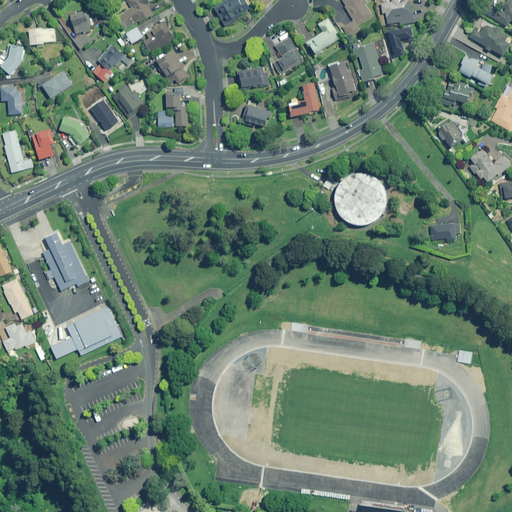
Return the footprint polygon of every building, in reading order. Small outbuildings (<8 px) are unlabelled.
[(151,2),(150,0),(126,0),(131,8),(116,17),(124,30),(138,21),(140,23),(152,15),(146,5),(151,2)] [(249,8),(244,0),(227,0),(214,8),(225,27),(229,24),(228,22),(237,17),(236,15),(249,8)] [(341,0),(345,6),(344,7),(353,21),(342,27),(349,38),(360,31),(357,25),(372,16),(364,3),(368,0),(341,0)] [(404,1),(403,0),(391,0),(391,2),(381,4),(382,13),(385,13),(387,24),(399,23),(400,25),(413,23),(411,1),(404,1)] [(511,8),(509,11),(505,9),(504,12),(494,7),(489,17),(507,27),(510,21),(511,22),(511,8)] [(92,31),(86,11),(71,16),(76,34),(84,32),(84,33),(92,31)] [(503,57),(510,44),(505,42),(508,37),(500,32),(501,30),(478,17),(467,37),(486,48),(484,50),(490,53),(492,51),(503,57)] [(341,39),(328,18),(318,25),(323,32),(306,43),(310,49),(311,48),(315,55),(341,39)] [(413,37),(410,26),(387,32),(393,53),(403,51),(400,40),(413,37)] [(142,38),(136,27),(126,34),(131,44),(142,38)] [(165,34),(161,27),(152,32),(156,39),(152,42),(150,39),(144,42),(150,53),(174,40),(170,32),(165,34)] [(56,42),(55,29),(43,30),(43,29),(29,30),(30,45),(45,44),(45,43),(56,42)] [(302,60),(290,37),(275,46),(282,58),(273,63),(279,73),(302,60)] [(383,75),(373,43),(352,50),(355,58),(359,57),(363,70),(359,71),(362,83),(371,80),(370,78),(383,75)] [(24,47),(11,45),(9,57),(1,66),(11,75),(21,63),(24,47)] [(123,54),(113,45),(97,61),(100,64),(93,72),(104,83),(113,74),(108,70),(123,54)] [(178,49),(173,52),(172,50),(154,60),(170,87),(188,77),(182,67),(187,64),(178,49)] [(479,62),(465,56),(458,73),(472,78),(469,85),(483,91),(486,83),(487,84),(491,75),(490,74),(493,66),(485,63),(482,70),(476,67),(479,62)] [(356,91),(346,61),(329,66),(339,98),(346,95),(345,94),(356,91)] [(263,74),(263,68),(237,71),(239,88),(269,85),(267,73),(263,74)] [(72,85),(64,72),(42,86),(51,99),(72,85)] [(474,88),(448,79),(442,97),(454,101),(454,100),(467,104),(470,94),(472,94),(474,88)] [(320,110),(314,83),(302,86),(305,101),(288,104),(291,117),(309,114),(308,113),(320,110)] [(131,92),(126,85),(118,90),(120,92),(113,97),(123,113),(127,111),(129,113),(144,103),(135,89),(131,92)] [(17,92),(16,86),(1,87),(2,102),(8,101),(9,115),(23,114),(21,91),(17,92)] [(184,97),(184,88),(174,87),(174,92),(167,92),(166,108),(176,108),(175,126),(188,127),(188,106),(181,106),(181,97),(184,97)] [(511,89),(508,98),(502,95),(489,121),(510,131),(511,127),(511,118),(510,118),(511,113),(511,89)] [(119,122),(104,100),(91,109),(106,131),(119,122)] [(272,112),(248,105),(246,115),(247,115),(246,122),(265,127),(268,117),(270,118),(272,112)] [(165,117),(165,112),(158,112),(158,128),(172,128),(172,117),(165,117)] [(80,122),(65,117),(60,130),(71,134),(79,144),(90,135),(80,122)] [(467,142),(450,119),(435,130),(443,141),(444,140),(451,149),(462,141),(464,144),(467,142)] [(54,143),(50,130),(32,136),(39,160),(54,155),(51,144),(54,143)] [(23,161),(15,131),(2,134),(5,146),(4,146),(12,173),(33,168),(31,159),(23,161)] [(493,163),(483,149),(470,159),(474,164),(469,167),(475,176),(477,174),(480,179),(483,177),(487,182),(498,175),(511,166),(504,156),(493,163)] [(361,174),(358,174),(356,174),(353,175),(351,176),(349,177),(347,178),(345,180),(343,181),(341,183),(340,185),(339,187),(337,189),(337,192),(336,194),(335,197),(335,199),(335,201),(335,204),(336,206),(337,209),(338,211),(339,213),(340,215),(342,217),(343,219),(345,221),(347,222),(349,223),(352,224),(354,225),(356,226),(359,226),(361,226),(364,226),(366,226),(369,225),(371,224),(373,223),(375,222),(377,221),(379,219),(381,218),(382,216),(384,214),(385,212),(386,209),(387,207),(387,205),(388,202),(388,200),(388,197),(387,195),(387,192),(386,190),(385,188),(384,186),(382,184),(381,182),(379,180),(377,178),(375,177),(373,176),(370,175),(368,174),(366,174),(363,174),(361,174)] [(326,180),(322,187),(328,190),(332,184),(326,180)] [(511,197),(511,182),(502,183),(502,189),(500,189),(501,199),(511,197)] [(460,223),(447,224),(430,225),(432,240),(446,239),(446,242),(456,241),(456,234),(461,234),(460,223)] [(90,280),(69,238),(62,242),(57,231),(45,237),(50,247),(42,251),(61,290),(77,283),(78,286),(90,280)] [(12,272),(0,245),(0,275),(1,277),(12,272)] [(4,292),(10,306),(11,305),(15,313),(18,312),(21,320),(33,315),(17,280),(2,286),(4,292)] [(106,307),(67,326),(72,337),(51,347),(58,361),(79,351),(82,357),(121,339),(106,307)] [(307,325),(291,322),(290,330),(305,333),(307,325)] [(26,333),(22,325),(16,327),(15,324),(6,328),(10,339),(3,342),(7,352),(15,349),(15,350),(25,346),(26,347),(35,343),(30,331),(26,333)] [(422,327),(406,324),(405,333),(421,335),(422,327)] [(469,352),(457,351),(456,362),(468,363),(469,352)]
